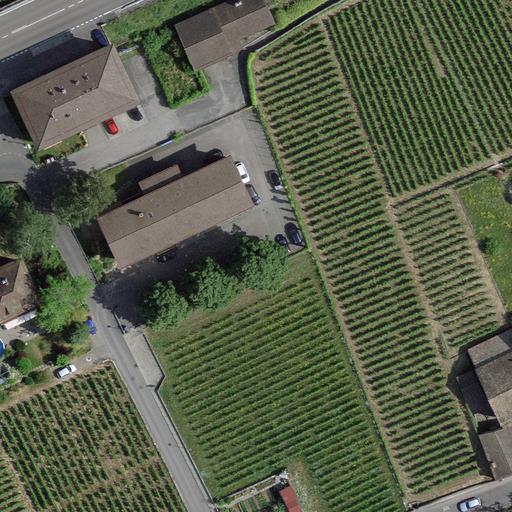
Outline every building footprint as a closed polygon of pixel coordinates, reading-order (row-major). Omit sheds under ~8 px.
[(238,0),(184,24),(203,67),(233,53),(228,40),(272,21),(262,0),(238,0)] [(141,98),(119,50),(24,94),(47,142),(141,98)] [(180,167),(148,183),(154,196),(105,220),(127,264),(255,202),(233,158),(187,181),(180,167)] [(27,270),(0,282),(0,322),(3,329),(46,309),(27,270)] [(511,338),(459,362),(480,407),(496,400),(505,419),(511,416),(511,338)] [(511,472),(511,427),(487,438),(499,478),(511,472)] [(281,488),(287,498),(300,492),(293,480),(281,488)]
